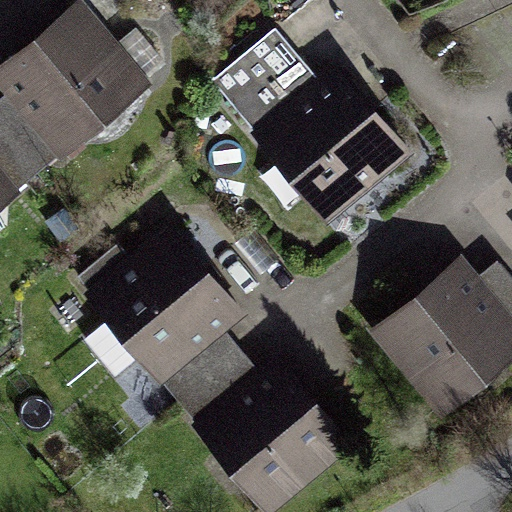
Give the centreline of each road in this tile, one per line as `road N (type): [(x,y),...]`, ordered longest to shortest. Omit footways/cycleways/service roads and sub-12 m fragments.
road 1 (residential): [(479,141),(462,186),(319,310)]
road 2 (residential): [(479,141),(356,0)]
